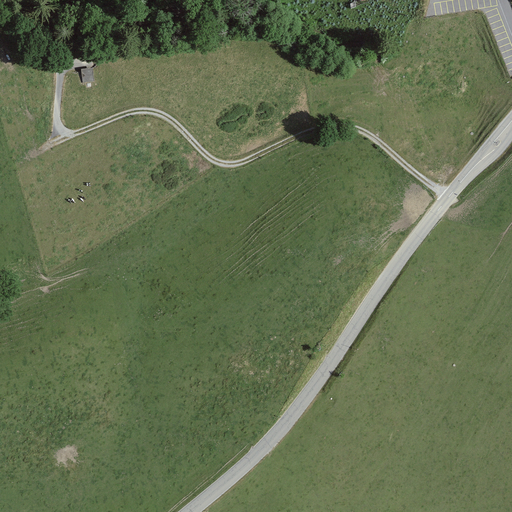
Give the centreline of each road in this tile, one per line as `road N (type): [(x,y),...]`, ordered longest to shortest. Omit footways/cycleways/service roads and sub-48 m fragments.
road 1 (track): [(448,196),(351,126),(328,125),(230,164),(150,112),(62,139),(61,66),(81,65)]
road 2 (tertiary): [(190,511),(296,410),(415,237),(511,123)]
